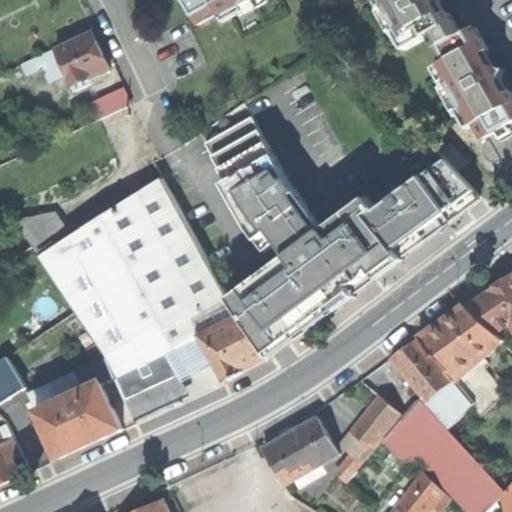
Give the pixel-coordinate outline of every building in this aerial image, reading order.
[(186,0),(201,26),(221,15),(226,24),(247,13),(244,7),(257,0),(186,0)] [(247,13),(269,0),(257,0),(244,7),(247,13)] [(344,0),(350,10),(362,3),(359,0),(344,0)] [(490,141),(492,140),(511,128),(511,101),(509,97),(503,100),(500,95),(503,85),(507,72),(492,67),(484,64),(480,58),(486,55),(474,33),(465,37),(452,15),(447,17),(441,21),(438,17),(440,7),(441,0),(379,0),(384,8),(388,6),(402,30),(398,33),(410,53),(438,37),(445,49),(453,62),(447,65),(438,71),(448,89),(451,87),(465,111),(461,114),(472,132),(476,130),(482,127),(490,141)] [(391,36),(398,33),(402,30),(388,6),(384,8),(377,12),(391,36)] [(447,17),(440,7),(438,17),(441,21),(447,17)] [(479,29),(474,33),(486,55),(492,52),(486,42),(479,29)] [(94,32),(58,49),(69,72),(78,91),(90,85),(88,80),(111,69),(103,51),(94,32)] [(52,80),(69,72),(58,49),(42,57),(52,80)] [(440,52),(447,65),(453,62),(445,49),(440,52)] [(492,67),(486,55),(480,58),(484,64),(492,67)] [(35,87),(49,117),(64,110),(50,80),(35,87)] [(509,97),(503,85),(500,95),(503,100),(509,97)] [(456,117),(461,114),(465,111),(451,87),(448,89),(442,93),(456,117)] [(97,103),(104,118),(132,105),(124,89),(97,103)] [(320,228),(246,104),(201,133),(226,179),(220,183),(247,229),(264,252),(277,244),(284,254),(227,296),(232,303),(245,323),(258,342),(268,357),(341,306),(354,297),(403,260),(443,229),(481,200),(461,173),(446,158),(374,210),(363,196),(320,228)] [(484,144),(490,141),(482,127),(476,130),(484,144)] [(503,166),(508,171),(511,167),(511,128),(492,140),(493,142),(487,146),(485,150),(485,155),(487,161),(493,166),(499,167),(503,166)] [(446,158),(461,173),(471,164),(453,146),(443,155),(446,158)] [(77,309),(104,352),(154,328),(156,332),(177,368),(207,350),(200,335),(219,325),(212,313),(232,303),(227,296),(164,180),(75,238),(42,259),(77,309)] [(19,225),(42,259),(75,238),(62,210),(30,218),(19,225)] [(511,277),(502,285),(490,293),(510,324),(511,326),(511,277)] [(496,334),(510,324),(490,293),(470,308),(496,334)] [(245,323),(232,303),(212,313),(219,325),(200,335),(207,350),(223,380),(247,368),(268,357),(258,342),(245,323)] [(504,341),(496,334),(470,308),(468,306),(443,323),(420,339),(456,383),(504,341)] [(114,376),(134,422),(167,407),(193,395),(177,368),(156,332),(154,328),(104,352),(106,357),(114,376)] [(430,405),(456,383),(420,339),(405,350),(393,359),(424,399),(430,405)] [(0,359),(0,399),(5,397),(23,386),(4,357),(0,359)] [(106,357),(96,362),(105,380),(114,376),(106,357)] [(29,392),(37,411),(79,392),(100,382),(105,380),(96,362),(29,392)] [(100,382),(79,392),(100,438),(121,428),(100,382)] [(475,406),(456,383),(430,405),(424,399),(421,401),(420,400),(385,442),(414,469),(420,463),(451,431),(475,406)] [(37,411),(58,457),(80,447),(100,438),(79,392),(37,411)] [(374,450),(403,414),(383,398),(354,433),(365,442),(374,450)] [(287,487),(342,455),(320,418),(292,433),(265,449),(287,487)] [(507,492),(451,431),(420,463),(451,496),(465,511),(487,511),(501,499),(507,492)] [(0,483),(5,481),(19,474),(12,459),(4,441),(0,433),(0,483)] [(344,446),(354,455),(365,442),(354,433),(344,446)] [(13,437),(4,441),(12,459),(21,454),(13,437)] [(356,471),(374,450),(365,442),(354,455),(347,464),(356,471)] [(391,460),(378,449),(358,473),(371,483),(391,460)] [(358,473),(356,471),(347,464),(337,475),(349,485),(358,473)] [(413,493),(401,507),(407,511),(426,511),(430,507),(444,490),(426,476),(413,493)] [(511,511),(511,487),(507,492),(501,499),(504,511),(511,511)] [(436,511),(438,511),(451,496),(444,490),(430,507),(436,511)]
